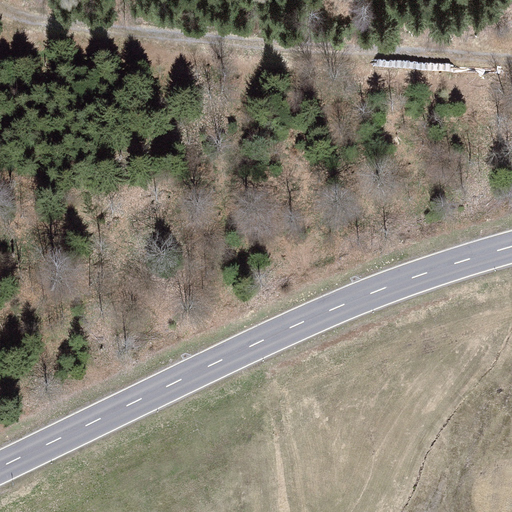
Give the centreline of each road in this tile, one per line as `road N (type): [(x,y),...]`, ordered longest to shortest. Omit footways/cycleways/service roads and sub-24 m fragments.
road 1 (tertiary): [(0,467),(293,330),(511,250)]
road 2 (track): [(511,64),(132,31),(0,3)]
